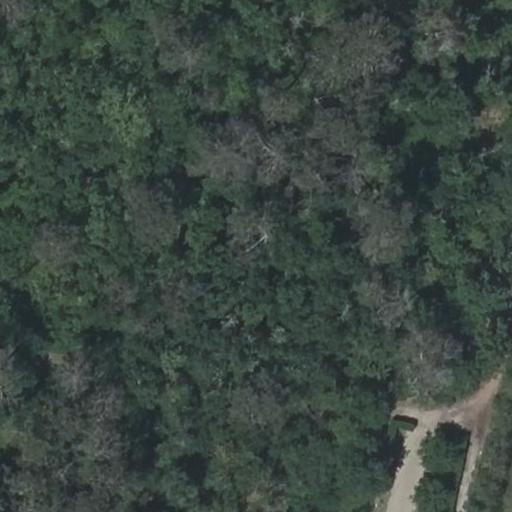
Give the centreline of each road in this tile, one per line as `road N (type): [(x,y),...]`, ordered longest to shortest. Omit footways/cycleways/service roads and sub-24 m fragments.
road 1 (residential): [(445,436),(319,414),(0,430)]
road 2 (residential): [(477,511),(511,365)]
